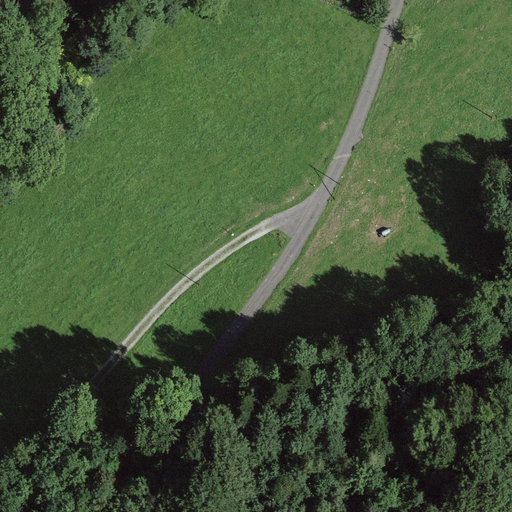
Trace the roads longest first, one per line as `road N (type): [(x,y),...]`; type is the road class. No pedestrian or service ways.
road 1 (track): [(122,511),(153,442),(302,237),(365,102),(400,0)]
road 2 (track): [(317,208),(278,221),(194,278),(0,473)]
